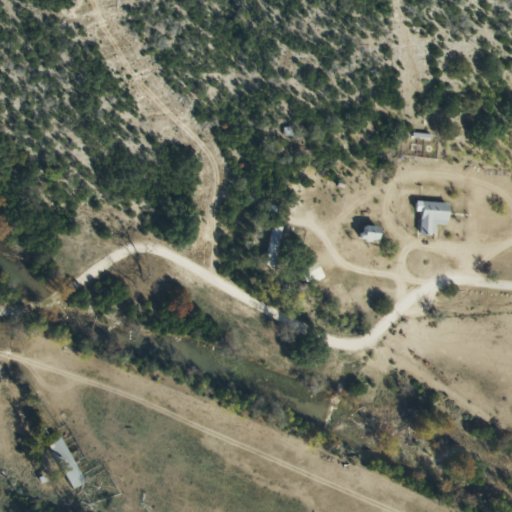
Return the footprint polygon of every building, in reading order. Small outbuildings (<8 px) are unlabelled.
[(437,225),(450,225),(450,203),(416,202),(416,213),(421,213),(420,235),(436,236),(437,225)] [(285,226),(274,223),(264,266),(274,268),(285,226)] [(381,241),(381,227),(363,227),(363,241),(381,241)] [(326,276),(317,260),(301,269),(310,285),(326,276)] [(69,489),(84,483),(63,437),(49,443),(69,489)]
